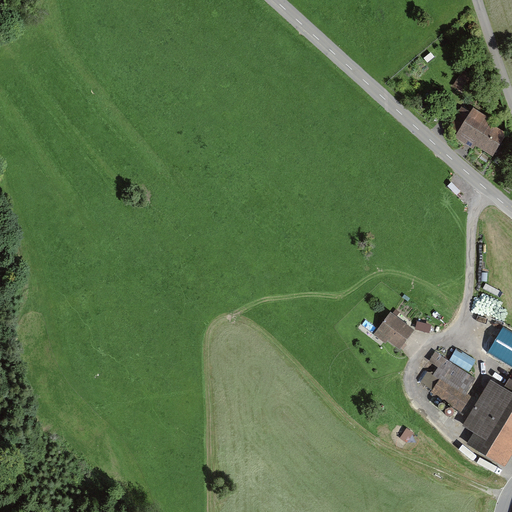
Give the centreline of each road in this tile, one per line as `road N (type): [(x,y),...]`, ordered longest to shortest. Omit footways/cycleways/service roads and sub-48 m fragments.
road 1 (track): [(487,186),(473,222),(467,315),(458,332),(422,348),(411,385),(466,450),(511,475)]
road 2 (tertiary): [(276,0),(511,208)]
road 3 (track): [(355,424),(506,497)]
road 4 (track): [(458,332),(475,344),(486,373),(452,432)]
